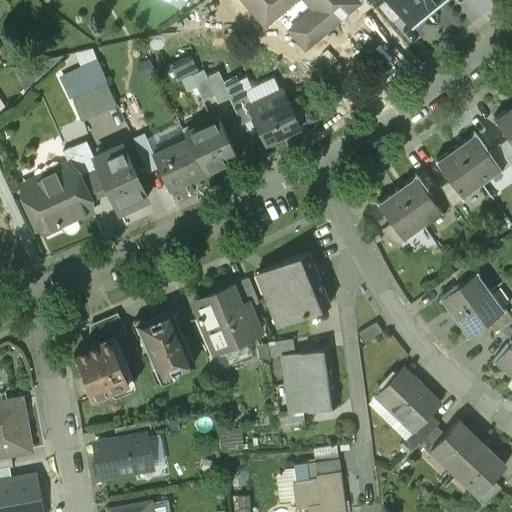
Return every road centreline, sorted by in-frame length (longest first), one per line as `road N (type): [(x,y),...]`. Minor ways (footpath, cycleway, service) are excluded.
road 1 (residential): [(511,431),(432,374),(381,297),(322,163)]
road 2 (residential): [(33,289),(322,163)]
road 3 (residential): [(322,163),(511,29)]
road 4 (residential): [(76,511),(33,289)]
